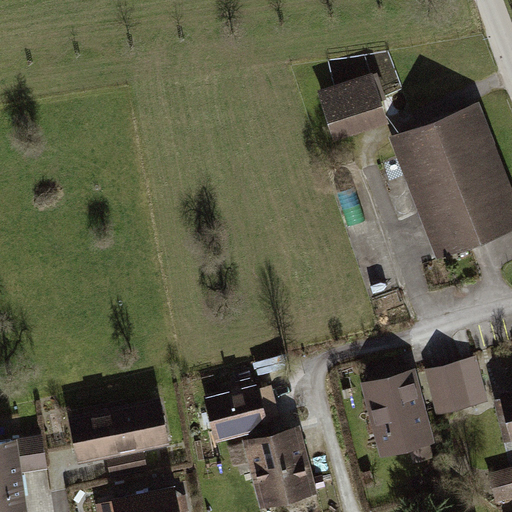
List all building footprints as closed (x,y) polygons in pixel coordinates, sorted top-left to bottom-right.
[(372,77),(322,93),(333,126),(383,110),(372,77)] [(511,208),(473,108),(398,136),(442,250),(511,223),(511,208)] [(475,359),(431,370),(439,403),(443,402),(445,407),(485,397),(475,359)] [(412,373),(367,384),(378,425),(385,423),(392,447),(428,438),(412,373)] [(220,433),(263,421),(254,387),(211,399),(220,433)] [(73,425),(79,455),(110,449),(111,455),(107,455),(111,474),(146,467),(141,443),(166,438),(159,402),(114,411),(114,407),(85,413),(87,422),(73,425)] [(251,442),(266,500),(309,488),(294,430),(251,442)] [(0,511),(23,511),(18,470),(46,466),(41,434),(0,440),(0,511)] [(498,497),(511,493),(511,469),(492,475),(498,497)] [(179,511),(174,487),(115,499),(117,511),(179,511)]
